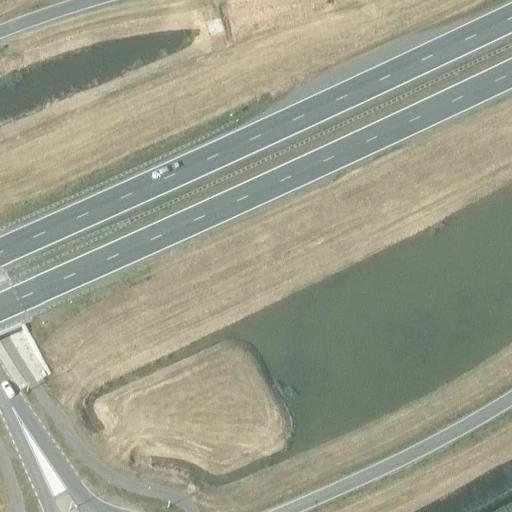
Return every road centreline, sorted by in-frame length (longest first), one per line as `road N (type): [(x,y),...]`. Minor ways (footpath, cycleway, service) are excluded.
road 1 (trunk): [(511,17),(0,252)]
road 2 (trunk): [(0,307),(511,73)]
road 3 (trunk): [(290,511),(511,398)]
road 4 (tertiary): [(109,511),(68,475),(0,362)]
